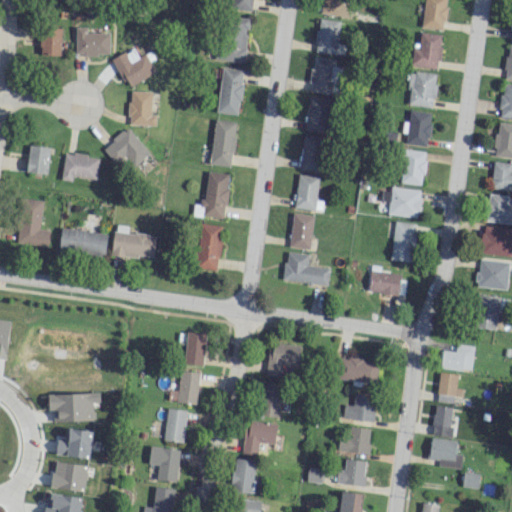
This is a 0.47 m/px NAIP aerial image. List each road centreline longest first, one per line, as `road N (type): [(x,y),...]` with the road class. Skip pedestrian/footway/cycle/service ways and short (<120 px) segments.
road 1 (residential): [(480,0),(442,265),(419,330),(393,511)]
road 2 (residential): [(288,0),(208,511)]
road 3 (residential): [(419,330),(0,274)]
road 4 (residential): [(0,390),(23,418),(17,478),(0,490),(12,510),(11,488)]
